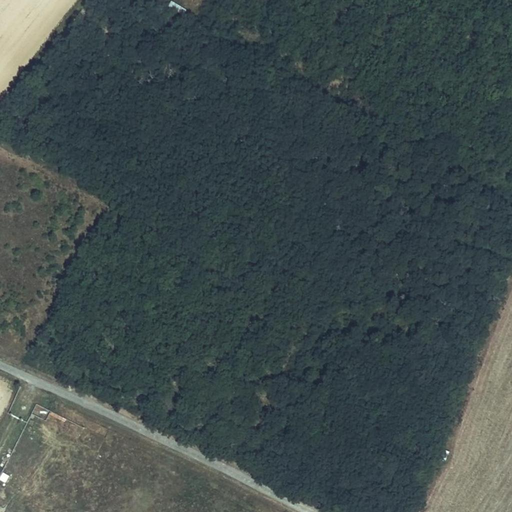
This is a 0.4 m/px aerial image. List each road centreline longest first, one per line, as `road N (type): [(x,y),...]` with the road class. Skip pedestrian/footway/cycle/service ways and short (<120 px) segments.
road 1 (unclassified): [(0,363),(308,511)]
road 2 (track): [(0,119),(93,0)]
